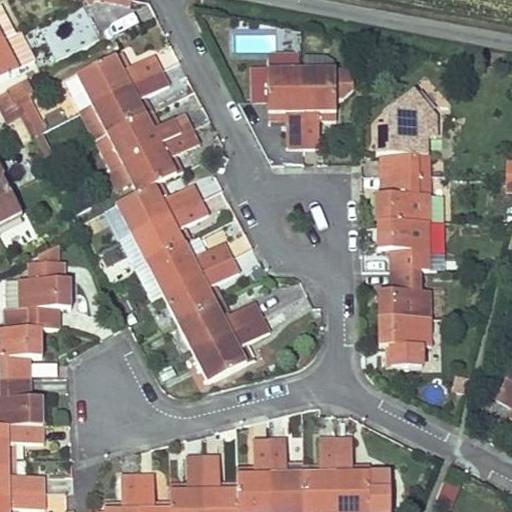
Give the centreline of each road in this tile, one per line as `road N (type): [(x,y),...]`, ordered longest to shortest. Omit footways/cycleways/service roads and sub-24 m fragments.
road 1 (residential): [(106,402),(176,422),(337,385)]
road 2 (unclassified): [(511,41),(281,0)]
road 3 (residential): [(259,184),(168,0)]
road 4 (residential): [(511,476),(337,385)]
road 5 (residential): [(259,184),(331,198),(341,232),(331,275)]
road 6 (residential): [(331,275),(281,249),(262,212),(259,184)]
